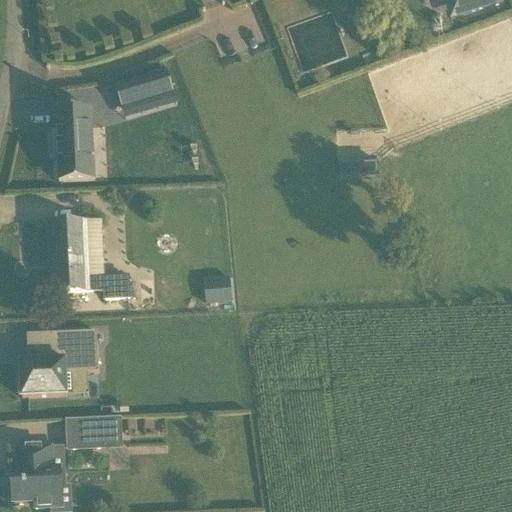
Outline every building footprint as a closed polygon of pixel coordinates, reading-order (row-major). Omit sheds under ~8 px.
[(502,0),(463,0),(469,16),(504,5),(502,0)] [(115,89),(122,110),(172,95),(175,106),(177,105),(167,74),(115,89)] [(95,182),(92,110),(57,111),(60,183),(95,182)] [(377,160),(339,162),(340,180),(377,178),(377,160)] [(104,280),(86,281),(83,225),(51,227),(54,296),(87,294),(105,293),(104,280)] [(105,302),(129,301),(128,279),(104,280),(105,293),(105,302)] [(139,279),(140,307),(156,307),(155,279),(139,279)] [(19,398),(23,397),(23,401),(68,399),(67,377),(71,376),(89,376),(99,375),(98,334),(51,336),(52,364),(29,365),(21,366),(22,383),(18,383),(19,398)] [(69,452),(109,451),(107,421),(67,423),(69,452)] [(35,507),(35,511),(40,511),(62,511),(61,473),(53,474),(52,451),(16,453),(17,475),(12,475),(13,489),(9,489),(10,502),(14,502),(14,508),(35,507)]
